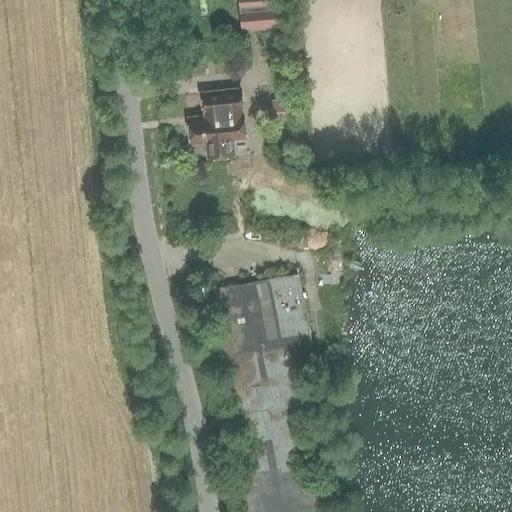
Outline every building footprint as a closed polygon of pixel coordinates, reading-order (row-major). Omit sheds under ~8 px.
[(285,26),(282,0),(238,0),(241,30),(285,26)] [(267,44),(275,43),(274,32),(266,33),(267,44)] [(201,90),(204,118),(187,119),(189,142),(207,140),(208,157),(235,155),(234,140),(247,139),(243,86),(201,90)] [(300,118),(297,96),(272,99),(274,121),(300,118)] [(337,270),(345,251),(336,248),(329,267),(337,270)] [(316,511),(287,356),(312,349),(294,274),(217,293),(235,362),(219,366),(246,511),(316,511)]
